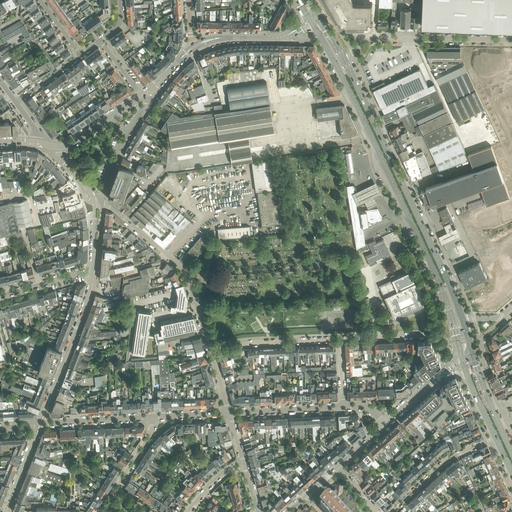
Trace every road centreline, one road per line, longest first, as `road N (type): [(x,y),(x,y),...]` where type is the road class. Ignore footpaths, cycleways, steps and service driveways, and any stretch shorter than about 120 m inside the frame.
road 1 (secondary): [(312,24),(421,241),(448,313)]
road 2 (secondary): [(461,315),(348,65)]
road 3 (residential): [(212,353),(185,272),(94,201)]
road 4 (unclassified): [(348,65),(352,50),(377,38),(511,40)]
road 5 (residential): [(38,425),(92,269)]
road 6 (residential): [(495,437),(446,461),(390,511)]
road 7 (residential): [(339,339),(212,353)]
